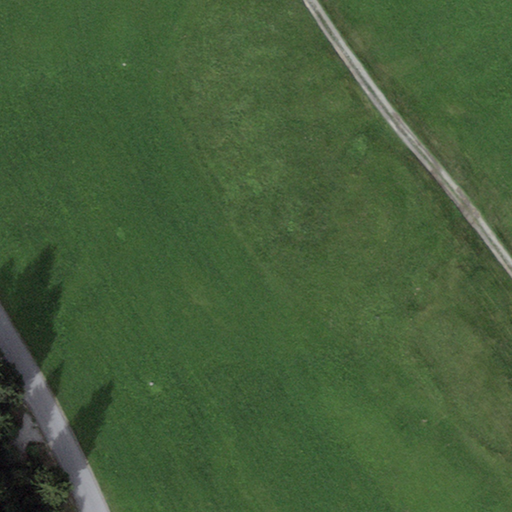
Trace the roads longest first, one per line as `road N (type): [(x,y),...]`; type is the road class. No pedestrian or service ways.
road 1 (track): [(511,272),(317,0)]
road 2 (unclassified): [(0,337),(90,511)]
